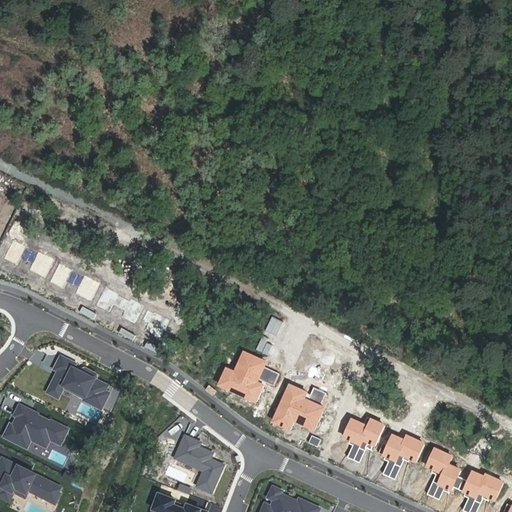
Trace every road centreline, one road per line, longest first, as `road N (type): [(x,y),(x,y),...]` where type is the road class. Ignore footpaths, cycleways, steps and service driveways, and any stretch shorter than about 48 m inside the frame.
road 1 (residential): [(35,315),(157,378),(257,452)]
road 2 (residential): [(257,452),(384,511)]
